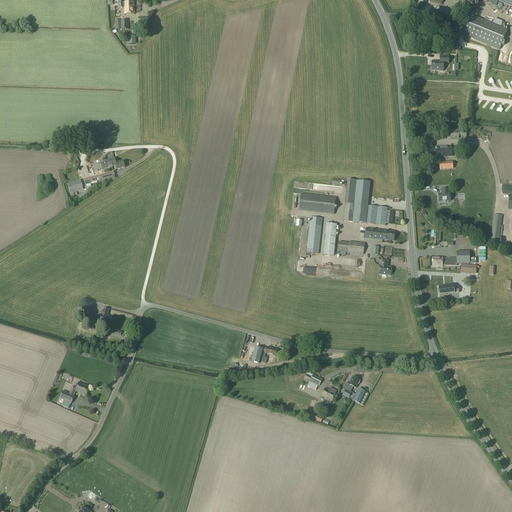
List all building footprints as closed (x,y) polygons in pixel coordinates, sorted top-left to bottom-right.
[(457,0),(456,3),(475,10),(478,0),(457,0)] [(511,0),(492,0),(511,8),(511,0)] [(122,2),(119,2),(119,8),(124,7),(124,15),(134,14),(134,3),(122,3),(122,2)] [(472,16),(465,36),(502,50),(509,31),(472,16)] [(148,18),(138,18),(138,27),(144,27),(144,25),(148,25),(148,18)] [(129,20),(115,20),(115,30),(129,30),(129,20)] [(432,61),(432,71),(440,72),(444,72),(444,64),(449,64),(449,57),(440,57),(440,62),(432,61)] [(466,130),(450,131),(450,140),(466,138),(466,130)] [(438,148),(430,149),(430,157),(439,157),(439,158),(452,157),(451,147),(438,148)] [(114,159),(101,163),(102,169),(116,166),(117,170),(124,168),(123,161),(119,162),(119,161),(115,162),(114,159)] [(452,162),(439,162),(439,170),(453,169),(452,162)] [(114,172),(84,180),(85,185),(115,177),(114,172)] [(80,180),(66,184),(68,194),(83,189),(80,180)] [(96,184),(75,197),(78,202),(98,188),(96,184)] [(441,197),(438,197),(438,202),(450,202),(449,194),(448,194),(448,189),(441,190),(441,197)] [(301,194),(299,210),(334,215),(336,198),(301,194)] [(344,212),(343,221),(385,226),(386,224),(386,222),(387,215),(387,212),(387,209),(367,206),(355,205),(346,204),(345,204),(344,212)] [(493,215),(489,243),(499,244),(502,216),(493,215)] [(310,217),(307,253),(318,254),(322,218),(310,217)] [(327,224),(324,255),(333,256),(337,225),(327,224)] [(366,228),(365,239),(382,241),(383,240),(394,241),(395,232),(383,231),(384,230),(366,228)] [(338,242),(337,252),(363,255),(364,244),(348,242),(348,244),(338,242)] [(469,264),(469,252),(456,252),(456,259),(448,259),(442,259),(442,258),(432,258),(432,267),(442,267),(442,266),(456,266),(456,264),(469,264)] [(380,267),(379,275),(390,276),(391,268),(387,268),(387,262),(381,261),(381,267),(380,267)] [(461,265),(460,273),(475,274),(476,266),(461,265)] [(448,279),(447,271),(436,272),(437,279),(448,279)] [(453,286),(439,287),(440,295),(459,293),(458,287),(453,287),(453,286)] [(101,314),(98,323),(102,324),(101,328),(106,329),(107,325),(109,326),(111,317),(107,316),(108,310),(104,309),(102,315),(101,314)] [(110,328),(108,333),(121,336),(122,332),(114,331),(115,329),(110,328)] [(193,359),(219,365),(224,344),(185,335),(180,355),(194,358),(193,359)] [(265,359),(266,354),(275,357),(277,351),(270,350),(271,349),(267,348),(266,349),(263,348),(263,350),(256,348),(252,362),(259,364),(260,363),(265,365),(267,359),(265,359)] [(304,379),(302,383),(307,386),(315,390),(317,386),(319,387),(323,379),(313,375),(311,379),(305,377),(304,379)] [(345,391),(342,396),(353,401),(352,401),(360,405),(363,406),(369,394),(358,389),(355,396),(349,393),(352,387),(355,388),(360,380),(352,377),(349,385),(346,383),(343,390),(345,391)] [(63,392),(60,400),(65,402),(62,407),(68,410),(70,404),(71,405),(74,397),(74,396),(76,392),(86,396),(90,388),(79,384),(76,389),(72,387),(69,394),(63,392)] [(332,402),(335,394),(336,391),(330,388),(328,391),(324,389),(321,397),(324,398),(323,401),(329,405),(331,401),(332,402)] [(311,413),(309,418),(320,423),(323,419),(311,413)]
